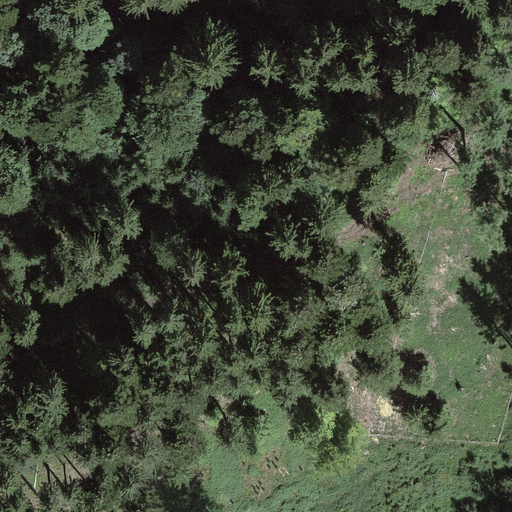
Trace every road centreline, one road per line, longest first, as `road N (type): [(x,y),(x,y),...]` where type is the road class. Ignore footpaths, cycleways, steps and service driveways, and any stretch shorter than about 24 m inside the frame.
road 1 (track): [(511,46),(368,199),(320,228),(0,341)]
road 2 (track): [(0,39),(127,0)]
